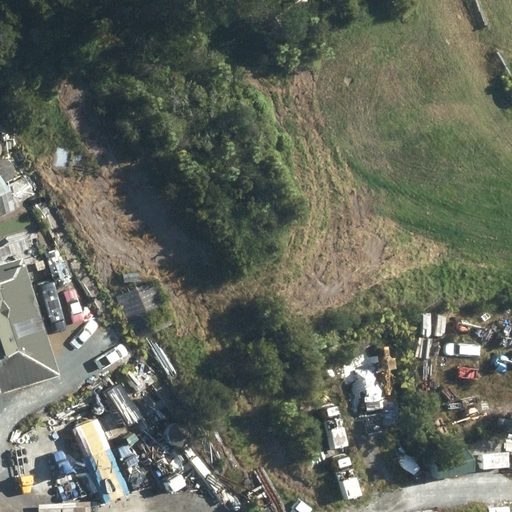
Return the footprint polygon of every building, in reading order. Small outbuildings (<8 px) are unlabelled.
[(277,18),(263,0),(224,0),(253,37),(277,18)] [(275,0),(290,21),(318,0),(275,0)] [(8,152),(0,156),(0,193),(10,210),(34,196),(8,152)] [(0,390),(57,374),(21,256),(0,261),(0,390)] [(161,378),(150,357),(123,371),(134,392),(161,378)] [(481,383),(470,387),(474,396),(484,392),(481,383)] [(41,446),(63,483),(118,451),(96,415),(41,446)]
